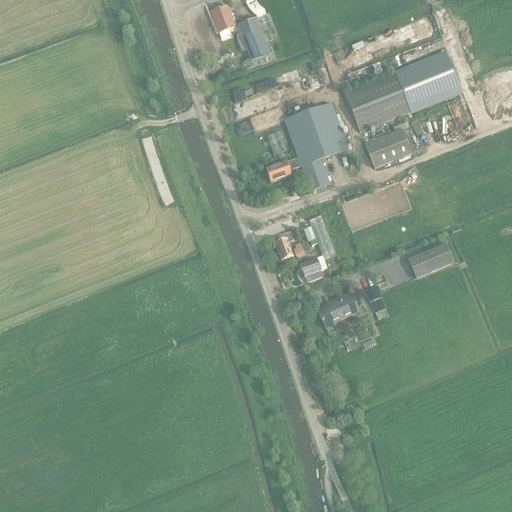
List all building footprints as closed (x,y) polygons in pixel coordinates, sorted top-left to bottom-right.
[(255,0),(253,0),(246,3),(246,5),(247,6),(248,8),(248,9),(249,10),(250,11),(251,12),(252,14),(253,14),(254,15),(255,16),(256,17),(257,18),(256,20),(267,17),(264,10),(263,10),(263,9),(262,8),(260,7),(259,6),(258,5),(257,4),(257,3),(256,1),(255,0)] [(218,35),(234,29),(226,7),(210,13),(218,35)] [(256,20),(237,27),(241,36),(237,37),(237,41),(242,54),(247,52),(254,69),(273,62),(262,35),(275,30),(269,16),(267,17),(256,20)] [(231,31),(221,35),(223,41),(233,37),(231,31)] [(383,55),(379,43),(345,53),(349,66),(383,55)] [(337,55),(319,58),(324,86),(332,85),(330,72),(339,70),(337,55)] [(360,133),(463,94),(448,55),(345,95),(360,133)] [(320,74),(308,77),(311,88),(323,85),(320,74)] [(234,107),(238,119),(287,102),(283,91),(234,107)] [(321,161),(348,152),(332,105),(285,122),(298,160),(267,171),(271,184),(291,177),(289,172),(301,168),(310,192),(330,185),(321,161)] [(243,123),(248,135),(275,124),(269,111),(243,123)] [(374,171),(411,157),(402,132),(365,146),(374,171)] [(267,138),(274,157),(286,153),(279,134),(267,138)] [(317,245),(322,258),(323,263),(324,263),(335,258),(319,215),(307,220),(311,229),(302,232),(307,244),(310,242),(315,240),(317,245)] [(288,244),(293,243),(290,234),(277,239),(279,245),(275,246),(278,256),(277,256),(279,262),(280,262),(281,263),(293,259),(288,244)] [(296,250),(293,251),(296,260),(305,257),(301,244),(295,247),(296,250)] [(454,265),(446,246),(408,262),(416,280),(454,265)] [(304,280),(305,279),(307,285),(322,279),(321,273),(326,270),(324,263),(323,263),(322,258),(299,267),(304,280)] [(376,288),(364,293),(369,304),(381,300),(376,288)] [(340,322),(358,314),(350,296),(325,306),(326,308),(317,312),(325,331),(341,324),(340,322)] [(385,311),(375,316),(378,322),(388,317),(385,311)]
